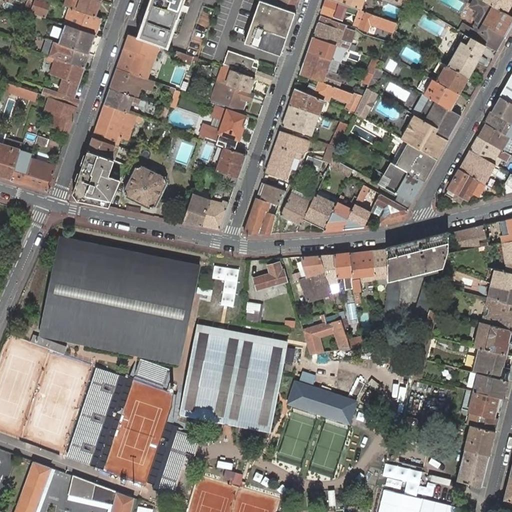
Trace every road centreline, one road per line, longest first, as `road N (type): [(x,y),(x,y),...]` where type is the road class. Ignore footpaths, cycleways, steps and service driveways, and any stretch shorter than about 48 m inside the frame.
road 1 (residential): [(227,243),(313,0)]
road 2 (residential): [(127,0),(51,205)]
road 3 (residential): [(421,227),(418,214),(511,49)]
road 4 (tertiary): [(421,227),(283,246),(227,243)]
road 5 (tertiary): [(227,243),(51,205)]
